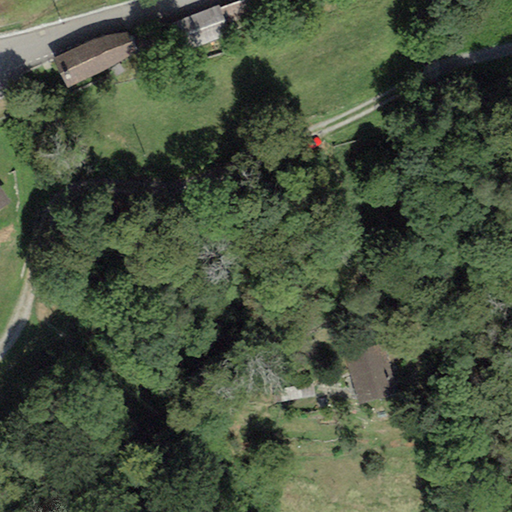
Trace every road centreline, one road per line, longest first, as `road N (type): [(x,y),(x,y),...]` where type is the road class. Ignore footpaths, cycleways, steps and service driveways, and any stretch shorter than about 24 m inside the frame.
road 1 (residential): [(511,49),(443,67),(201,185),(91,187),(63,196),(0,349)]
road 2 (residential): [(186,0),(0,62)]
